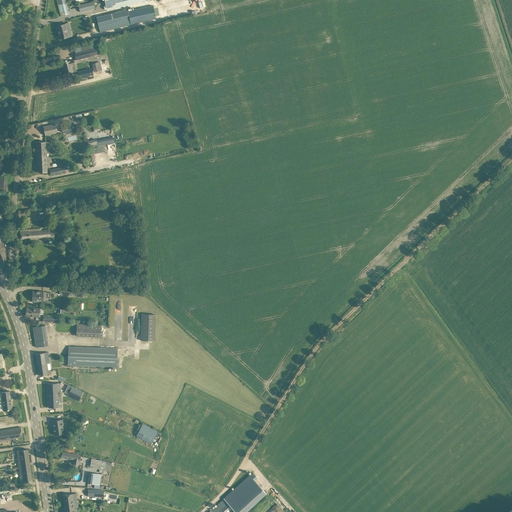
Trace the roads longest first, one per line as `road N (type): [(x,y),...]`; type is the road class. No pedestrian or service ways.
road 1 (track): [(223,492),(329,334),(511,158)]
road 2 (unclassified): [(0,281),(10,268),(41,0)]
road 3 (tertiary): [(47,511),(24,347),(0,283)]
